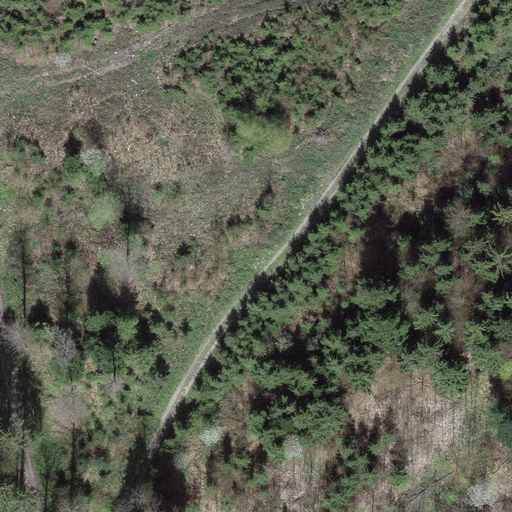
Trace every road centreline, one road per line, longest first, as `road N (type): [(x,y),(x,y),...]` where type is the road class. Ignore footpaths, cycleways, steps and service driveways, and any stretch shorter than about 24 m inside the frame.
road 1 (track): [(469,0),(217,335),(119,511)]
road 2 (track): [(0,322),(36,511)]
